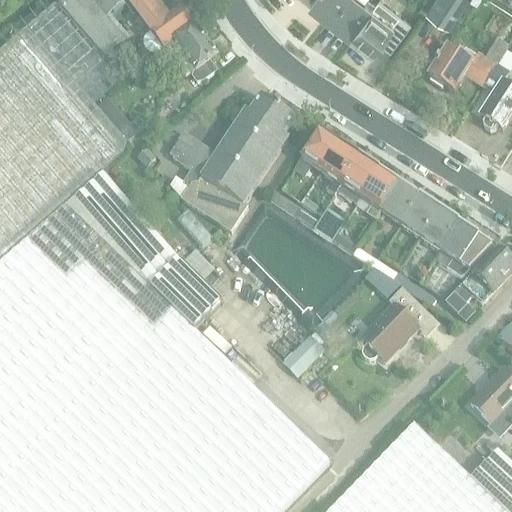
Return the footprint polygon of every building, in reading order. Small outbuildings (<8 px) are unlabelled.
[(63,0),(57,6),(105,63),(127,45),(107,22),(127,5),(122,0),(63,0)] [(122,0),(127,5),(149,35),(147,37),(145,39),(144,41),(143,44),(143,47),(144,50),(146,52),(147,54),(150,55),(152,56),(155,57),(158,56),(161,55),(162,53),(176,72),(187,64),(195,73),(192,80),(197,86),(203,86),(217,75),(209,64),(217,59),(194,27),(193,27),(182,11),(170,20),(159,6),(153,10),(145,0),(122,0)] [(312,0),(310,3),(331,19),(345,0),(312,0)] [(372,8),(361,0),(345,0),(331,19),(352,35),(372,8)] [(373,52),(379,43),(389,51),(410,24),(379,0),(378,0),(372,8),(352,35),(373,52)] [(448,30),(467,0),(435,0),(426,16),(448,30)] [(0,262),(24,242),(123,155),(124,154),(127,146),(119,137),(96,110),(93,107),(122,82),(105,63),(57,6),(55,7),(0,55),(0,262)] [(497,41),(484,61),(496,68),(509,48),(497,41)] [(464,78),(482,89),(496,68),(484,61),(478,56),(477,58),(466,50),(460,58),(447,50),(429,79),(432,81),(431,84),(442,91),(443,89),(454,95),(464,78)] [(496,68),(482,89),(494,97),(480,119),(502,133),(511,116),(511,91),(502,85),(508,75),(496,68)] [(182,138),(169,158),(173,161),(172,162),(190,174),(183,186),(175,181),(169,189),(181,203),(230,236),(246,212),(241,209),(287,141),(282,138),(293,122),(261,101),(251,116),(246,113),(215,160),(182,138)] [(138,120),(119,137),(127,146),(146,129),(138,120)] [(311,170),(320,176),(338,148),(339,146),(329,140),(328,142),(319,136),(297,171),(305,177),(311,170)] [(326,194),(333,199),(358,161),(351,157),(350,155),(350,153),(344,149),(343,151),(338,148),(320,176),(332,184),(326,194)] [(146,152),(136,162),(145,172),(156,162),(146,152)] [(351,197),(359,202),(378,174),(358,161),(333,199),(344,205),(350,195),(351,197)] [(373,224),(379,216),(399,185),(391,180),(390,182),(378,174),(359,202),(371,210),(365,219),(373,224)] [(104,177),(73,203),(151,290),(165,305),(195,334),(222,306),(205,289),(183,267),(179,264),(149,229),(104,177)] [(379,216),(399,229),(418,200),(405,192),(407,190),(399,185),(379,216)] [(270,202),(292,217),(297,210),(275,195),(270,202)] [(399,229),(419,242),(438,213),(429,208),(431,206),(421,199),(420,201),(418,200),(399,229)] [(304,202),(301,207),(314,215),(318,210),(304,202)] [(0,511),(282,511),(328,465),(254,392),(195,334),(165,305),(151,290),(73,203),(0,266),(0,511)] [(292,217),(312,230),(317,223),(297,210),(292,217)] [(419,242),(438,255),(458,226),(453,223),(454,221),(446,215),(445,218),(438,213),(419,242)] [(187,214),(178,223),(202,249),(211,241),(187,214)] [(312,230),(331,244),(337,236),(317,223),(312,230)] [(469,234),(458,226),(438,255),(433,263),(460,281),(482,257),(491,248),(476,238),(478,236),(471,231),(469,234)] [(331,244),(351,257),(356,249),(337,236),(331,244)] [(351,257),(371,270),(376,262),(356,249),(351,257)] [(496,252),(473,277),(457,294),(465,302),(471,296),(482,306),(511,274),(511,267),(510,263),(503,256),(499,255),(496,252)] [(371,270),(372,271),(380,277),(391,284),(396,275),(376,262),(371,270)] [(391,284),(411,296),(416,288),(396,275),(391,284)] [(437,302),(416,288),(411,296),(431,310),(437,302)] [(392,309),(359,344),(366,350),(362,353),(362,358),(364,363),(371,364),(377,360),(384,367),(416,333),(404,321),(418,305),(403,291),(388,305),(392,309)] [(458,317),(466,308),(454,296),(446,305),(458,317)] [(332,314),(322,324),(322,325),(326,329),(337,319),(332,314)] [(322,325),(313,334),(328,349),(337,340),(326,329),(322,325)] [(294,384),(320,358),(305,344),(280,370),(294,384)] [(511,381),(503,372),(469,407),(502,439),(511,428),(511,381)] [(501,511),(469,482),(414,428),(351,492),(331,511),(501,511)] [(511,511),(511,469),(496,454),(469,482),(501,511),(511,511)]
